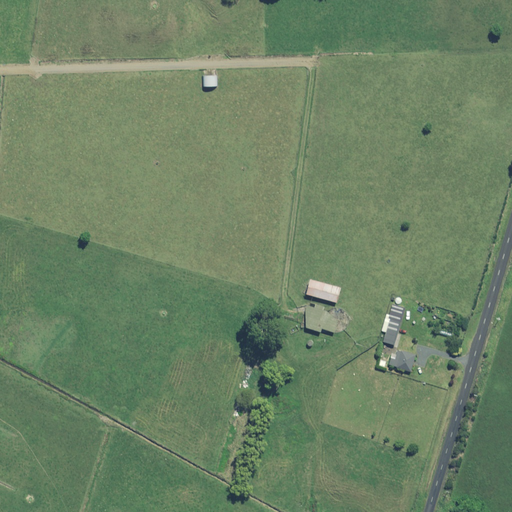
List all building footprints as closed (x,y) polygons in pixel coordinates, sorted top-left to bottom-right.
[(219,76),(207,76),(207,86),(219,86),(219,76)] [(342,288),(313,280),(309,294),(338,302),(342,288)] [(309,306),(308,311),(308,328),(323,332),(324,329),(337,332),(340,321),(326,311),(327,306),(317,304),(316,308),(309,306)] [(402,322),(392,319),(385,342),(395,345),(402,322)] [(419,356),(401,350),(399,356),(394,354),(391,365),(413,372),(419,356)]
